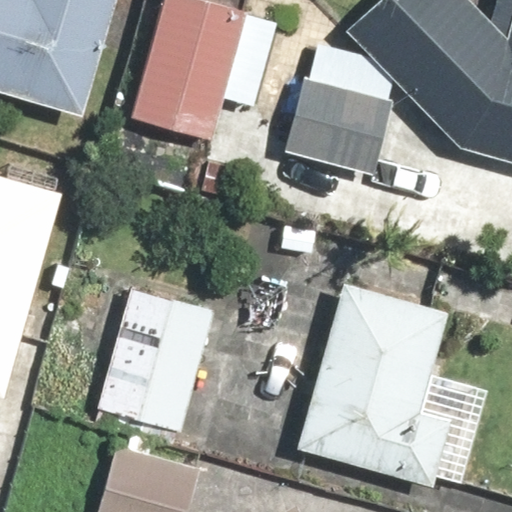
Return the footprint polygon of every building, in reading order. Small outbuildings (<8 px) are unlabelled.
[(0,0),(0,90),(68,110),(100,0),(0,0)] [(268,13),(217,0),(152,0),(122,117),(212,140),(223,98),(245,103),(268,13)] [(511,0),(484,0),(480,19),(461,0),(361,0),(335,26),(448,142),(511,157),(511,0)] [(0,371),(48,188),(0,175),(0,371)] [(440,304),(328,274),(283,442),(421,478),(437,416),(411,409),(440,304)] [(209,316),(117,291),(87,404),(179,429),(209,316)] [(175,511),(186,465),(103,446),(88,511),(175,511)] [(288,511),(280,495),(245,511),(288,511)]
